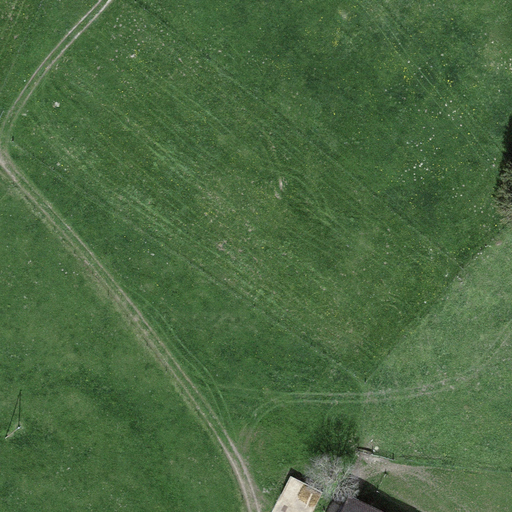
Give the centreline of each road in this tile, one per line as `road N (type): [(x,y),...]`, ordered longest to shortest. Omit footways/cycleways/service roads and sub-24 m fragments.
road 1 (track): [(247,511),(228,450),(0,148)]
road 2 (track): [(0,141),(31,79),(96,0)]
